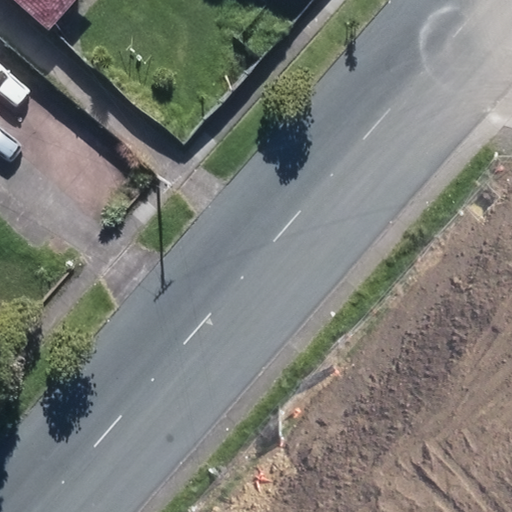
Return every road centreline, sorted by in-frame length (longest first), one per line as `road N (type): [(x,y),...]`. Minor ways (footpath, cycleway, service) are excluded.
road 1 (secondary): [(488,0),(40,511)]
road 2 (unknown): [(255,266),(511,486)]
